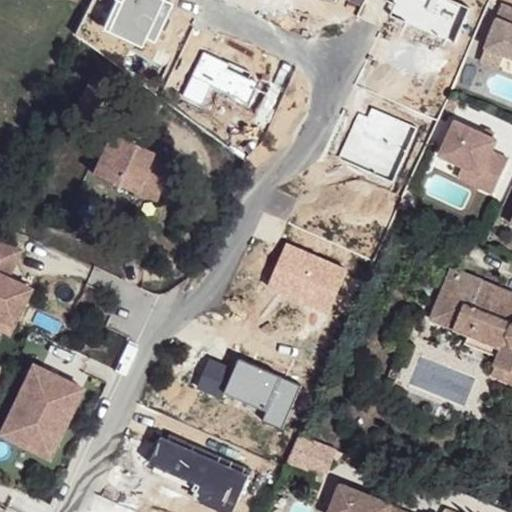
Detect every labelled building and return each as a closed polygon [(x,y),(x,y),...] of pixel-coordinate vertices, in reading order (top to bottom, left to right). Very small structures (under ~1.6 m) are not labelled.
[(511,10),(501,6),(483,49),(501,57),(511,61),(511,10)] [(213,60),(239,69),(243,59),(275,68),(309,79),(317,59),(320,46),(289,37),(227,16),(213,60)] [(289,37),(320,46),(324,31),(293,21),(289,37)] [(345,37),(324,31),(320,46),(329,49),(328,51),(329,51),(340,55),(345,37)] [(329,49),(320,46),(317,59),(326,61),(329,51),(328,51),(329,49)] [(483,49),(477,63),(495,71),(501,57),(483,49)] [(91,79),(70,121),(93,132),(114,90),(91,79)] [(446,97),(442,108),(453,114),(458,103),(446,97)] [(453,121),(437,156),(461,166),(475,173),(470,184),(491,193),(506,158),(490,151),(495,139),(490,138),(481,134),(453,121)] [(483,129),(481,134),(490,138),(492,133),(483,129)] [(92,173),(155,202),(174,161),(111,133),(92,173)] [(461,166),(456,178),(470,184),(475,173),(461,166)] [(0,242),(0,320),(9,325),(27,288),(4,277),(17,250),(0,242)] [(456,251),(433,300),(455,309),(466,286),(453,281),(466,254),(456,251)] [(487,263),(466,254),(453,281),(466,286),(455,309),(470,316),(466,326),(499,340),(491,358),(511,368),(511,300),(493,292),(497,281),(483,273),(487,263)] [(511,274),(487,263),(483,273),(497,281),(493,292),(511,300),(511,274)] [(0,320),(0,325),(7,329),(9,325),(0,320)] [(24,378),(0,427),(0,439),(45,461),(74,401),(24,378)] [(0,439),(0,451),(40,471),(45,461),(0,439)] [(390,506),(339,486),(328,511),(396,511),(389,509),(390,506)]
